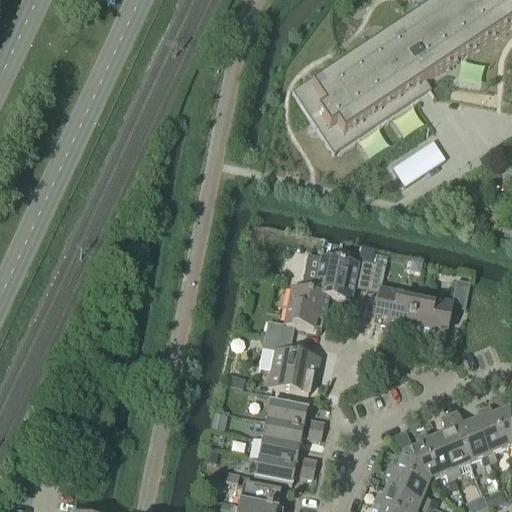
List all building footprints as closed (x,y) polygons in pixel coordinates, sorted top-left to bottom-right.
[(511,0),(449,0),(377,48),(374,44),(293,96),(331,155),(412,102),(408,96),(511,28),(511,0)] [(412,114),(390,126),(398,140),(420,129),(412,114)] [(385,135),(362,144),(367,159),(390,150),(385,135)] [(432,146),(392,172),(404,191),(444,165),(432,146)] [(365,295),(370,269),(357,267),(356,270),(320,263),(313,299),(313,300),(327,303),(349,308),(352,293),(365,295)] [(407,338),(415,302),(380,295),(384,272),(370,269),(365,295),(378,298),(372,331),(407,338)] [(450,309),(415,302),(407,338),(443,346),(450,312),(463,315),(469,289),(455,287),(450,309)] [(320,338),(327,303),(313,300),(313,299),(290,294),(283,330),(267,327),(264,341),(290,346),(293,333),(320,338)] [(288,359),(290,346),(264,341),(262,354),(274,357),(267,393),(307,401),(311,384),(314,385),(318,366),(288,359)] [(268,406),(264,427),(301,434),(305,414),(268,406)] [(507,452),(507,415),(491,422),(488,415),(479,418),(481,423),(471,428),(488,468),(495,465),(492,459),(507,452)] [(488,468),(471,428),(462,432),(455,417),(447,420),(467,469),(479,464),(482,470),(488,468)] [(446,438),(436,442),(452,483),(470,476),(467,469),(447,420),(440,424),(446,438)] [(309,426),(307,435),(321,438),(323,428),(309,426)] [(298,453),(301,434),(264,427),(260,445),(298,453)] [(319,447),(321,438),(307,435),(305,444),(319,447)] [(452,483),(436,442),(426,446),(424,442),(415,446),(418,453),(402,460),(401,460),(428,486),(444,479),(447,485),(452,483)] [(294,471),(298,453),(260,445),(257,464),(294,471)] [(428,486),(401,460),(395,476),(388,473),(384,482),(389,484),(385,495),(426,511),(428,504),(422,502),(428,486)] [(302,463),(300,473),(313,475),(315,466),(302,463)] [(292,481),(294,471),(257,464),(253,484),(290,491),(292,481)] [(313,475),(300,473),(294,471),(292,481),(311,485),(313,475)] [(238,481),(224,478),(222,488),(236,490),(238,481)] [(241,490),(237,509),(252,511),(275,511),(279,498),(241,490)] [(425,511),(426,511),(385,495),(381,504),(376,502),(372,511),(375,511),(425,511)]
